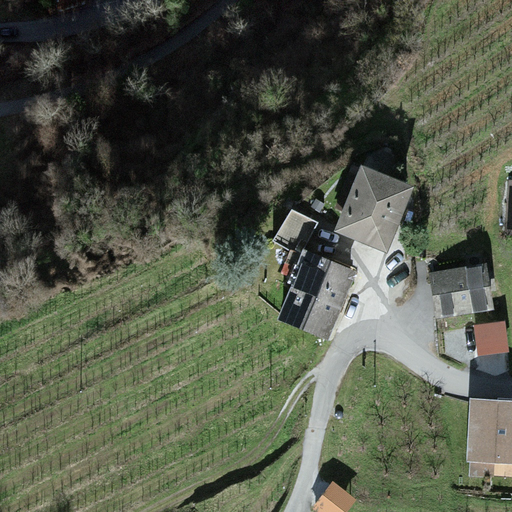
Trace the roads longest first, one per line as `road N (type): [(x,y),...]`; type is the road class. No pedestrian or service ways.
road 1 (unclassified): [(511,389),(461,382),(372,335),(352,338),(335,360),(293,511)]
road 2 (track): [(0,108),(107,77),(226,0)]
road 3 (unclassified): [(0,30),(143,0)]
